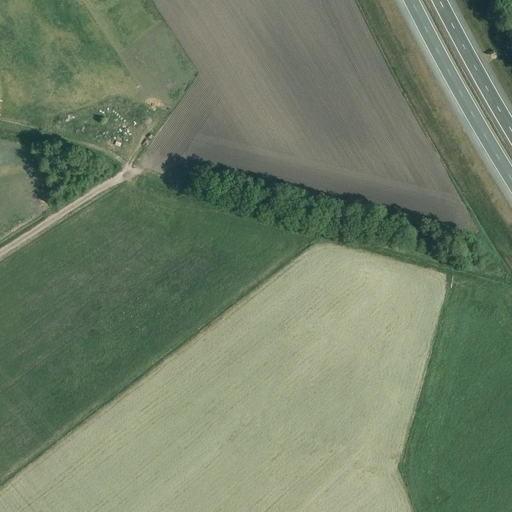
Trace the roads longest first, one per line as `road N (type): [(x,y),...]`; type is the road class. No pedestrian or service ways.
road 1 (motorway): [(410,0),(511,180)]
road 2 (track): [(0,255),(131,167)]
road 3 (motorway): [(511,132),(439,0)]
